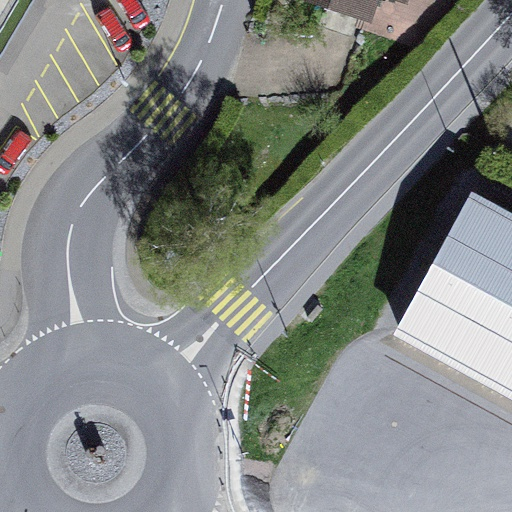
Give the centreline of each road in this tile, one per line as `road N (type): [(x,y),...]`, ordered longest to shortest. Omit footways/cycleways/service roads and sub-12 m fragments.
road 1 (secondary): [(158,397),(188,355),(511,16)]
road 2 (residential): [(223,0),(191,81),(96,186),(73,226),(71,282),(87,371)]
road 3 (secondary): [(163,511),(182,471),(182,444),(158,397)]
